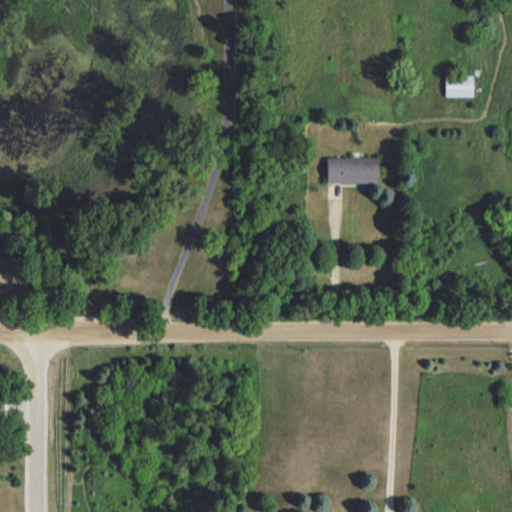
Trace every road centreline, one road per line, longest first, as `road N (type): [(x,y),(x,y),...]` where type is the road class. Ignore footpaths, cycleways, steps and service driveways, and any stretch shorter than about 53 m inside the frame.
road 1 (residential): [(511,331),(0,333)]
road 2 (residential): [(39,511),(39,334)]
